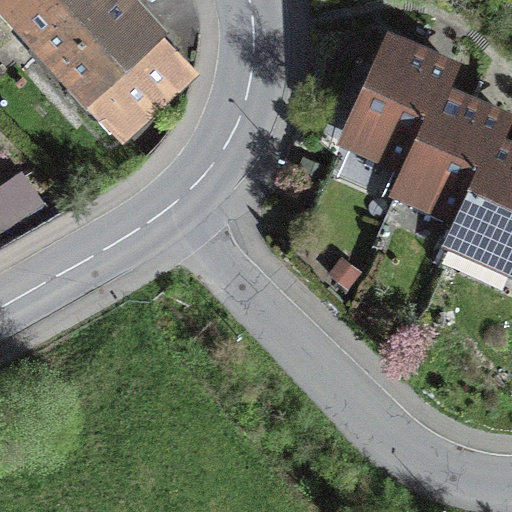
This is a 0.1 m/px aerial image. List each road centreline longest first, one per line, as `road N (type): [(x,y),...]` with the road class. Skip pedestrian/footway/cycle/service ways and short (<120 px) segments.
road 1 (residential): [(171,205),(390,437),(460,478),(511,484)]
road 2 (tertiary): [(249,0),(246,98),(203,177),(171,205)]
road 3 (tertiary): [(171,205),(0,307)]
